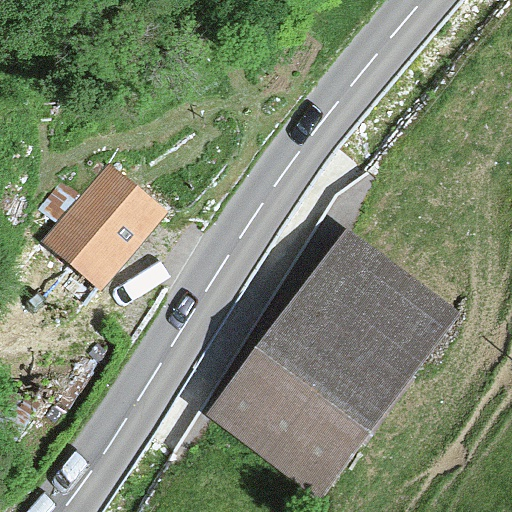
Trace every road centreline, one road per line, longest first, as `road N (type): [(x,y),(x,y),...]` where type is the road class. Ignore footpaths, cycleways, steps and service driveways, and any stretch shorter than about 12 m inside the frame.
road 1 (secondary): [(66,511),(282,184),(422,0)]
road 2 (track): [(446,410),(463,396),(492,338),(493,234),(482,190),(511,129)]
